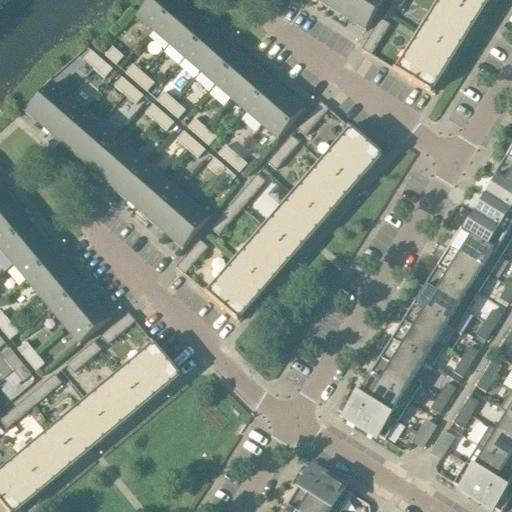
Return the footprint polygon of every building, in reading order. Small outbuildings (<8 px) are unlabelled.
[(179,4),(174,0),(153,0),(137,19),(153,33),(179,4)] [(335,0),(314,0),(329,9),(335,0)] [(359,0),(335,0),(329,9),(347,20),(359,0)] [(385,0),(359,0),(347,20),(365,32),(385,0)] [(398,13),(406,0),(393,0),(389,7),(398,13)] [(477,20),(444,0),(421,36),(454,57),(477,20)] [(489,0),(444,0),(477,20),(489,0)] [(194,18),(179,4),(153,33),(169,47),(194,18)] [(210,31),(194,18),(169,47),(184,60),(210,31)] [(390,27),(380,21),(361,51),(371,57),(390,27)] [(225,45),(210,31),(184,60),(200,74),(225,45)] [(454,57),(421,36),(398,73),(393,70),(393,71),(430,95),(454,57)] [(241,58),(225,45),(200,74),(215,87),(241,58)] [(112,49),(105,57),(116,67),(123,59),(112,49)] [(101,62),(91,53),(83,61),(94,70),(101,62)] [(256,72),(241,58),(215,87),(231,101),(256,72)] [(105,80),(112,71),(101,62),(94,70),(105,80)] [(143,76),(132,67),(125,75),(136,84),(143,76)] [(272,85),(256,72),(231,101),(246,114),(272,85)] [(136,84),(147,94),(154,85),(143,76),(136,84)] [(132,89),(121,80),(114,88),(125,97),(132,89)] [(68,100),(52,85),(27,114),(43,129),(68,100)] [(287,98),(272,85),(246,114),(262,127),(287,98)] [(135,106),(143,98),(132,89),(125,97),(135,106)] [(174,103),(164,94),(156,102),(167,112),(174,103)] [(303,113),(287,98),(262,127),(278,141),(303,113)] [(84,113),(68,100),(43,129),(58,142),(84,113)] [(167,112),(178,121),(185,113),(174,103),(167,112)] [(305,138),(328,111),(320,104),(297,131),(305,138)] [(163,116),(152,106),(145,115),(156,124),(163,116)] [(99,127),(84,113),(58,142),(74,156),(99,127)] [(166,133),(173,125),(163,116),(156,124),(166,133)] [(205,130),(194,121),(187,129),(198,138),(205,130)] [(114,140),(99,127),(74,156),(89,169),(114,140)] [(352,191),(381,158),(348,128),(347,129),(352,133),(323,166),(352,191)] [(198,138),(208,148),(216,139),(205,130),(198,138)] [(194,143),(183,134),(176,142),(187,151),(194,143)] [(276,172),(299,145),(291,138),(267,165),(276,172)] [(130,153),(114,140),(89,169),(104,182),(130,153)] [(197,160),(205,152),(194,143),(187,151),(197,160)] [(236,157),(225,148),(218,156),(229,165),(236,157)] [(145,167),(130,153),(104,182),(120,196),(145,167)] [(229,165),(239,175),(246,166),(236,157),(229,165)] [(225,170),(214,160),(207,169),(217,178),(225,170)] [(511,163),(506,160),(494,178),(511,189),(511,163)] [(352,191),(323,166),(295,199),(324,224),(352,191)] [(161,181),(145,167),(120,196),(136,210),(161,181)] [(228,187),(235,179),(225,170),(217,178),(228,187)] [(218,237),(265,184),(257,176),(210,230),(218,237)] [(511,189),(494,178),(494,179),(496,181),(485,198),(511,215),(511,189)] [(176,194),(161,181),(136,210),(151,223),(176,194)] [(192,207),(176,194),(151,223),(166,236),(192,207)] [(0,224),(17,210),(4,195),(0,197),(0,224)] [(511,239),(511,215),(485,198),(474,216),(511,240),(511,239)] [(324,224),(295,199),(266,231),(295,257),(324,224)] [(208,222),(192,207),(166,236),(183,251),(208,222)] [(30,226),(17,210),(0,224),(0,250),(0,251),(30,226)] [(511,240),(474,216),(463,233),(461,232),(460,233),(500,258),(511,240)] [(43,242),(30,226),(0,251),(14,267),(43,242)] [(295,257),(266,231),(237,264),(267,289),(295,257)] [(500,258),(460,233),(449,251),(489,277),(500,258)] [(56,258),(43,242),(14,267),(27,282),(56,258)] [(176,269),(184,276),(208,249),(200,242),(176,269)] [(489,277),(449,251),(437,270),(477,295),(489,277)] [(69,274),(56,258),(27,282),(40,298),(69,274)] [(267,289),(237,264),(209,296),(205,292),(204,293),(237,323),(267,289)] [(477,295),(437,270),(426,288),(466,313),(477,295)] [(82,289),(69,274),(40,298),(53,314),(82,289)] [(466,313),(426,288),(414,306),(455,332),(466,313)] [(511,300),(511,291),(507,288),(498,301),(508,307),(511,300)] [(95,305),(82,289),(53,314),(66,330),(95,305)] [(109,322),(95,305),(66,330),(80,346),(109,322)] [(455,332),(414,306),(403,325),(443,350),(444,349),(436,344),(447,327),(454,332),(455,332)] [(501,317),(492,311),(484,324),(493,330),(501,317)] [(9,324),(0,312),(0,330),(0,331),(9,324)] [(107,347),(135,324),(128,315),(100,338),(107,347)] [(0,331),(9,342),(18,335),(9,324),(0,331)] [(493,330),(484,324),(475,337),(485,343),(493,330)] [(443,350),(403,325),(391,343),(432,368),(443,350)] [(511,351),(511,342),(507,339),(499,352),(508,358),(511,351)] [(432,368),(391,343),(380,361),(420,387),(421,386),(413,381),(424,364),(431,369),(432,368)] [(35,355),(26,344),(17,351),(27,362),(35,355)] [(73,375),(101,352),(94,344),(66,367),(73,375)] [(146,406),(180,378),(152,344),(151,345),(154,349),(121,377),(146,406)] [(478,354),(469,348),(461,361),(470,367),(478,354)] [(22,366),(13,355),(4,362),(13,373),(22,366)] [(27,362),(36,373),(44,366),(35,355),(27,362)] [(420,387),(380,361),(368,379),(409,405),(420,387)] [(470,367),(461,361),(452,374),(462,380),(470,367)] [(501,368),(492,363),(484,375),(493,381),(501,368)] [(23,384),(31,377),(22,366),(13,373),(23,384)] [(493,381),(484,375),(476,389),(485,394),(493,381)] [(0,422),(6,430),(61,385),(54,377),(0,421),(0,422)] [(146,406),(121,377),(88,405),(112,434),(146,406)] [(409,405),(368,379),(357,397),(350,392),(349,393),(397,423),(409,405)] [(455,391),(446,385),(438,398),(447,404),(455,391)] [(397,423),(349,393),(337,413),(345,417),(343,420),(376,440),(377,438),(385,443),(397,423)] [(511,393),(500,411),(511,418),(511,393)] [(447,404),(438,398),(430,411),(439,416),(447,404)] [(478,405),(469,399),(461,412),(470,418),(478,405)] [(112,434),(88,405),(54,432),(79,462),(112,434)] [(511,418),(500,411),(499,412),(507,416),(496,433),(489,428),(488,429),(511,444),(511,418)] [(470,418),(461,412),(453,425),(462,431),(470,418)] [(435,428),(426,422),(417,436),(427,442),(435,428)] [(511,444),(488,429),(477,447),(511,469),(511,444)] [(79,462),(54,432),(21,460),(46,490),(79,462)] [(445,453),(454,440),(444,434),(436,447),(445,453)] [(427,442),(417,436),(413,444),(422,450),(427,442)] [(445,453),(436,447),(431,455),(440,461),(445,453)] [(511,481),(511,469),(477,447),(476,448),(484,453),(473,470),(466,465),(465,466),(511,494),(511,493),(506,490),(511,481)] [(18,511),(46,490),(21,460),(0,477),(0,504),(6,511),(18,511)] [(312,469),(311,471),(304,466),(291,486),(331,511),(341,511),(351,496),(344,492),(345,489),(312,469)] [(502,511),(511,497),(511,494),(465,466),(453,486),(460,490),(459,492),(490,511),(492,511),(493,511),(495,511),(502,511)] [(331,511),(291,486),(291,487),(298,492),(287,509),(291,511),(331,511)]
